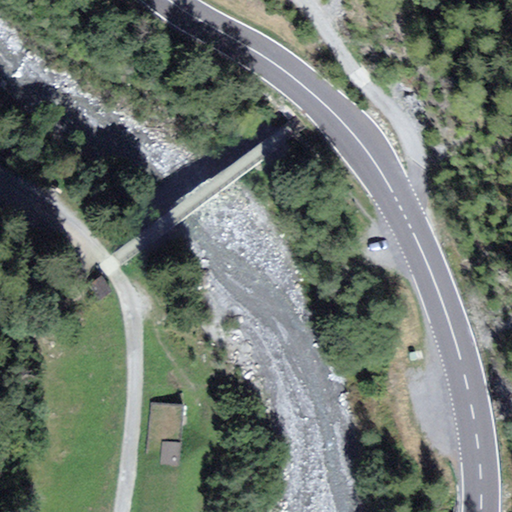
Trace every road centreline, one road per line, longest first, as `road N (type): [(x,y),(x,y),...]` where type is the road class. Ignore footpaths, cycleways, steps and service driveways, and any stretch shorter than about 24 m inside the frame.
road 1 (tertiary): [(172,0),(312,89),(370,154),(412,225),(466,376),(480,439),(482,511)]
road 2 (track): [(113,264),(128,287),(135,329),(136,421),(124,511)]
road 3 (track): [(402,208),(422,172),(399,113),(303,0)]
road 4 (track): [(113,264),(84,234),(0,189)]
